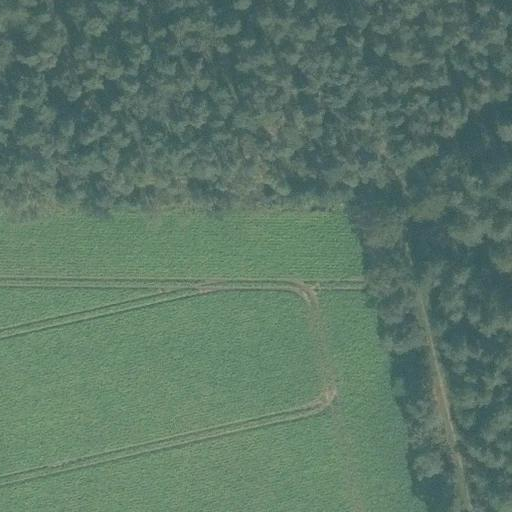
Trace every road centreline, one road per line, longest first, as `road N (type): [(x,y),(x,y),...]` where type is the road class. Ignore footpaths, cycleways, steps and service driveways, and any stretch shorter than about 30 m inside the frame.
road 1 (track): [(403,201),(0,193)]
road 2 (track): [(403,201),(491,511)]
road 3 (track): [(403,201),(511,112)]
road 4 (track): [(403,201),(511,286)]
